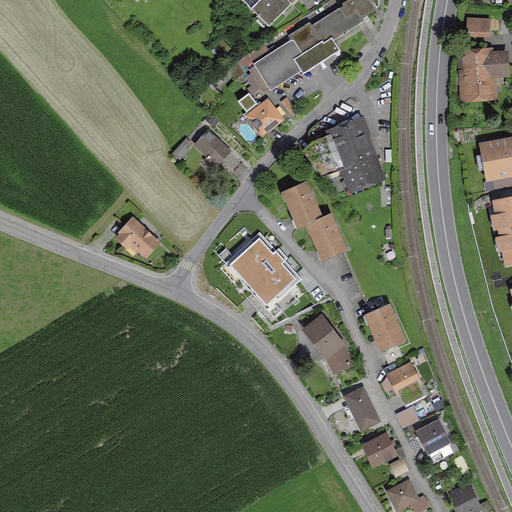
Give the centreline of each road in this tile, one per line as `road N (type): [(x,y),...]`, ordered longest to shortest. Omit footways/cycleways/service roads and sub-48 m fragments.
road 1 (primary): [(443,0),(433,152),(444,248),(466,333),(511,452)]
road 2 (residential): [(239,191),(335,297),(436,511)]
road 3 (unclassified): [(371,511),(289,382),(218,314),(171,288)]
road 4 (residential): [(239,191),(257,161),(362,63),(391,0)]
road 5 (unclassified): [(171,288),(0,220)]
